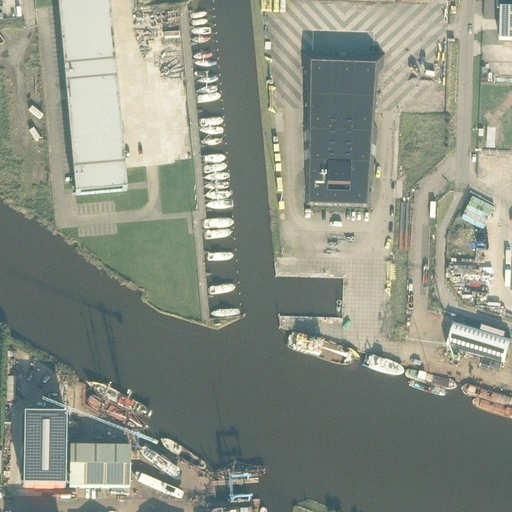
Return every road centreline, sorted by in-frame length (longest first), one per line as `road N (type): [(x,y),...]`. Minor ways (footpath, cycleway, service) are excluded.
road 1 (unknown): [(351,226),(375,224),(385,198),(389,25)]
road 2 (unclassified): [(466,0),(461,185)]
